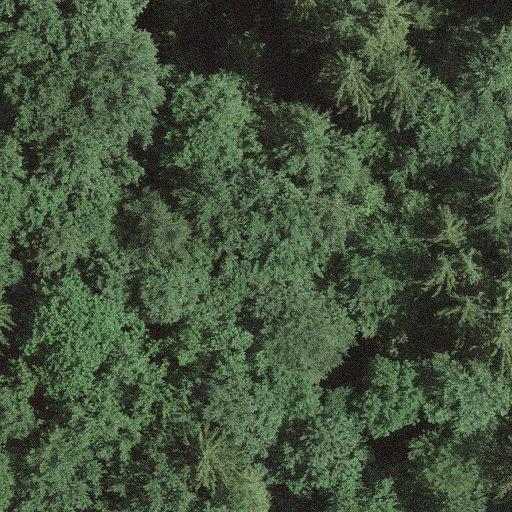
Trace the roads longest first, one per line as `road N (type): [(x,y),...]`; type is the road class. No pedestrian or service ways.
road 1 (track): [(0,503),(55,404),(127,47),(144,0)]
road 2 (track): [(4,498),(99,452),(176,434),(434,453),(511,445)]
